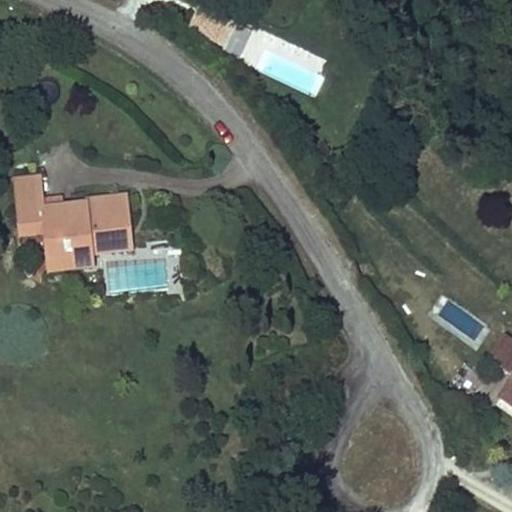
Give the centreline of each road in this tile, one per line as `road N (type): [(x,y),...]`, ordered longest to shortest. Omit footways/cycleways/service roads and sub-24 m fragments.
road 1 (residential): [(54,0),(145,45),(237,123),(335,274),(373,354)]
road 2 (unknown): [(258,155),(74,165)]
road 3 (residential): [(373,354),(414,414),(426,451),(428,484),(407,511)]
road 4 (residential): [(367,511),(339,495),(332,470),(363,388)]
